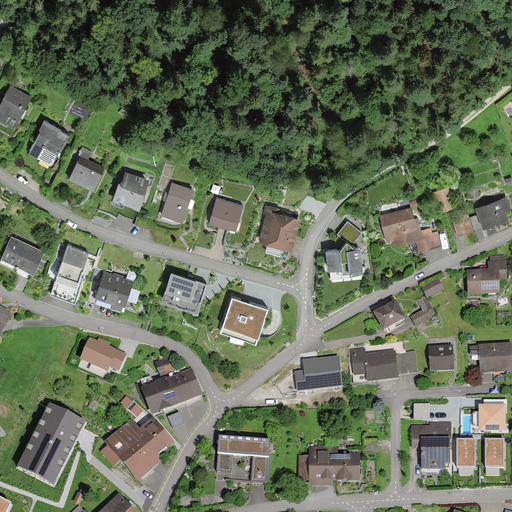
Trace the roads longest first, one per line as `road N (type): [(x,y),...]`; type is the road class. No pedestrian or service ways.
road 1 (residential): [(0,171),(72,218),(130,242),(303,290)]
road 2 (residential): [(220,405),(175,347),(0,290)]
road 3 (residential): [(307,338),(511,230)]
road 4 (residential): [(494,390),(403,394),(394,402),(395,499)]
road 5 (residential): [(303,290),(310,241),(331,203),(390,163)]
road 6 (track): [(390,163),(511,81)]
road 7 (residential): [(156,511),(185,448),(220,405)]
